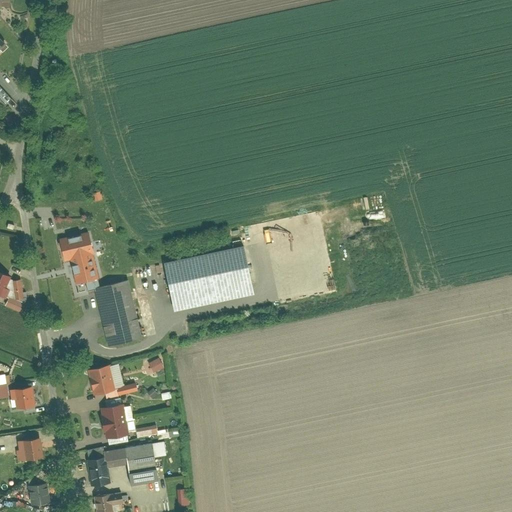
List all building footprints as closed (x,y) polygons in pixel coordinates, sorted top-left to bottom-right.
[(0,101),(2,103),(9,96),(0,87),(0,101)] [(93,200),(102,198),(101,191),(92,192),(93,200)] [(89,234),(60,241),(65,263),(71,261),(77,285),(100,279),(89,234)] [(241,247),(164,263),(174,311),(251,294),(241,247)] [(0,271),(0,296),(7,299),(11,289),(6,287),(11,276),(0,271)] [(95,287),(109,346),(143,338),(130,279),(95,287)] [(159,357),(147,363),(152,373),(164,367),(159,357)] [(110,365),(87,370),(93,394),(116,388),(110,365)] [(32,387),(10,391),(12,400),(16,399),(18,408),(35,405),(32,387)] [(101,409),(106,440),(129,436),(123,405),(101,409)] [(156,426),(135,428),(136,437),(157,435),(156,426)] [(40,437),(17,441),(19,450),(15,450),(17,461),(43,457),(40,437)] [(105,450),(106,456),(108,469),(128,466),(132,485),(158,481),(154,458),(167,456),(164,441),(105,450)] [(85,460),(90,486),(111,482),(108,469),(106,456),(85,460)] [(47,482),(29,485),(32,504),(50,502),(47,482)] [(189,505),(188,488),(179,489),(180,505),(189,505)] [(93,497),(95,511),(112,511),(111,505),(123,502),(121,492),(93,497)]
